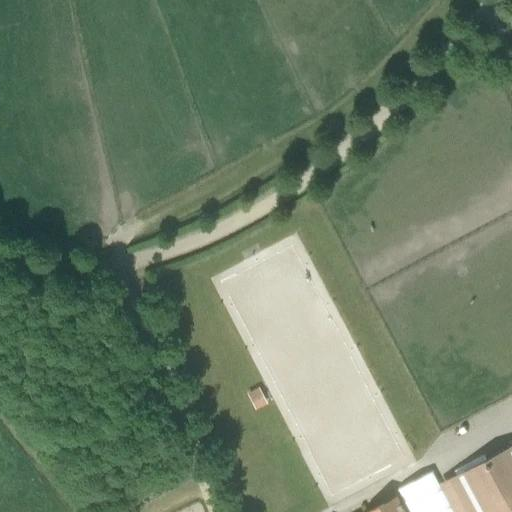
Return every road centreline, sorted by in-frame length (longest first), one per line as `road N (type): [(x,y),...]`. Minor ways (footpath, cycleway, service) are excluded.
road 1 (track): [(127,264),(209,241),(327,165),(493,0)]
road 2 (track): [(212,511),(127,264)]
